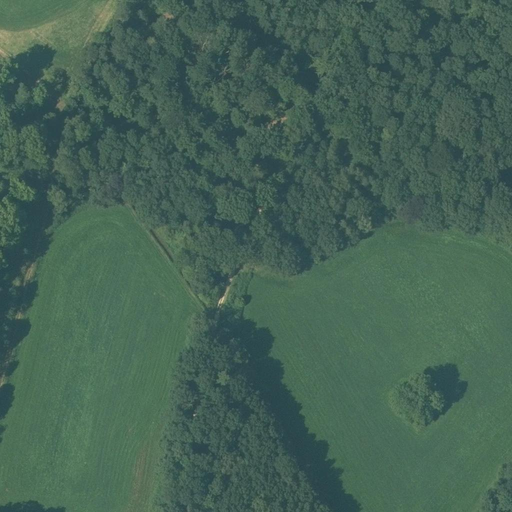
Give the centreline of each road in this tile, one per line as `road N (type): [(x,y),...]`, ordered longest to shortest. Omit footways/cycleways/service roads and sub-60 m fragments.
road 1 (track): [(179,511),(201,376),(233,268),(295,133),(375,0)]
road 2 (track): [(0,352),(31,231)]
